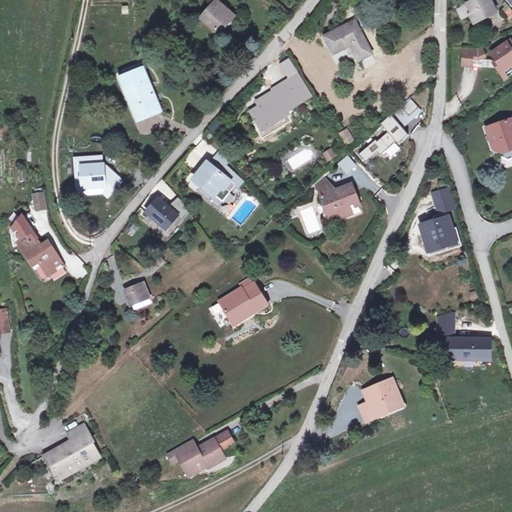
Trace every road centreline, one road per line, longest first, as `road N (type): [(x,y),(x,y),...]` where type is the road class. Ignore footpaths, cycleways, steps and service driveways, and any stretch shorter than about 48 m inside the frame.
road 1 (residential): [(312,0),(102,249),(62,366),(4,473)]
road 2 (tertiary): [(248,511),(301,438),(434,135)]
road 3 (tertiary): [(434,135),(441,119),(440,0)]
road 4 (residential): [(511,359),(476,234)]
